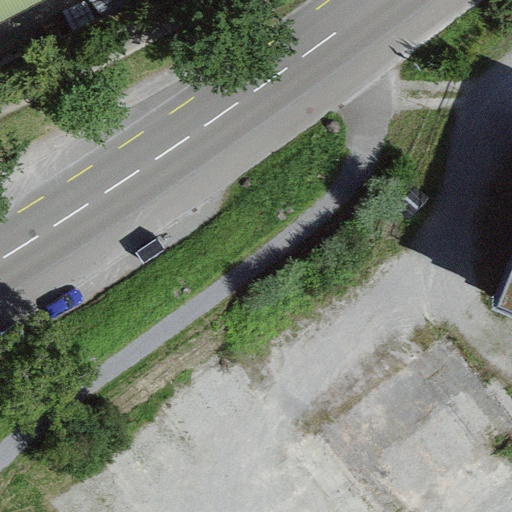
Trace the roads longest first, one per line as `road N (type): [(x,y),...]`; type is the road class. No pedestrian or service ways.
road 1 (track): [(0,464),(109,370),(311,240),(368,170),(395,0)]
road 2 (secondary): [(384,0),(171,152),(0,260)]
